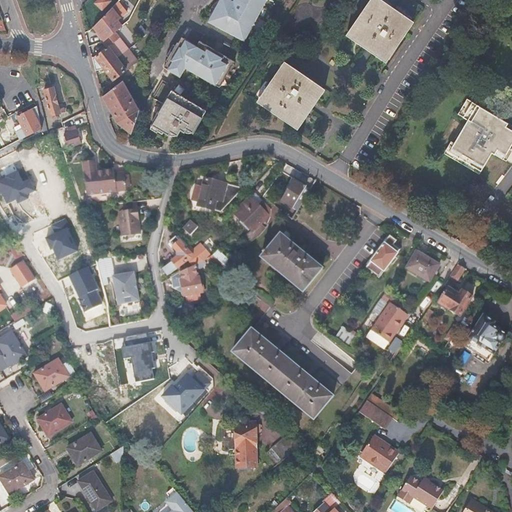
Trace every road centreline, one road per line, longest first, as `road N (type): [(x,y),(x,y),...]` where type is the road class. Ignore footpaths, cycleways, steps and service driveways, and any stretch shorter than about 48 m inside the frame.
road 1 (residential): [(75,45),(102,133),(125,155),(174,162),(273,146),(459,252),(511,292)]
road 2 (residential): [(6,394),(50,469),(50,491),(17,511)]
